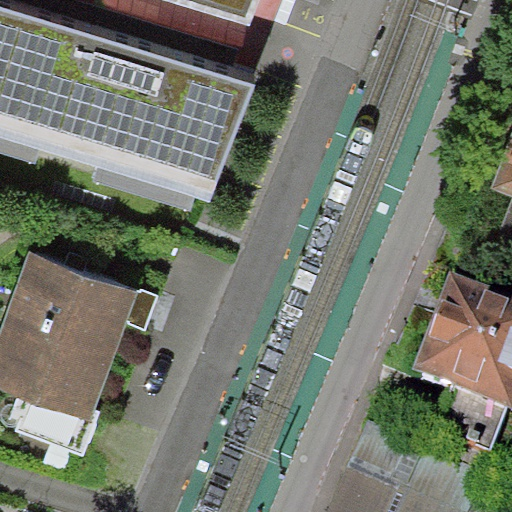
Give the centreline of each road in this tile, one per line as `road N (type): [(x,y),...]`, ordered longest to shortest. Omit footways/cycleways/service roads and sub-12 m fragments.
road 1 (residential): [(369,0),(159,511)]
road 2 (residential): [(288,511),(450,124),(493,0)]
